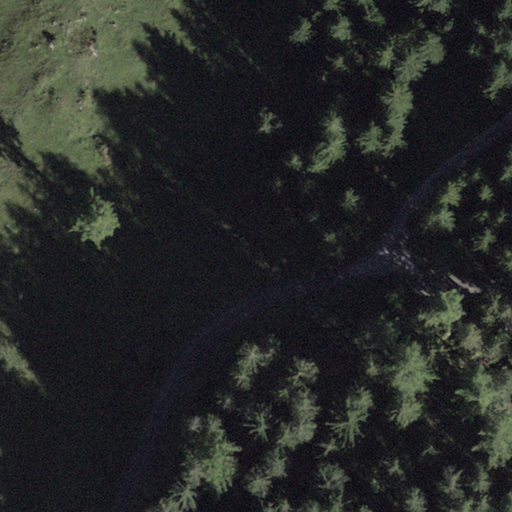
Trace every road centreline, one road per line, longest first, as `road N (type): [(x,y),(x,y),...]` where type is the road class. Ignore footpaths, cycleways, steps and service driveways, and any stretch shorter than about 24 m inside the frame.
road 1 (track): [(122,511),(192,344),(268,294),(375,259),(435,287),(511,284)]
road 2 (unclassified): [(375,259),(417,194),(511,116)]
